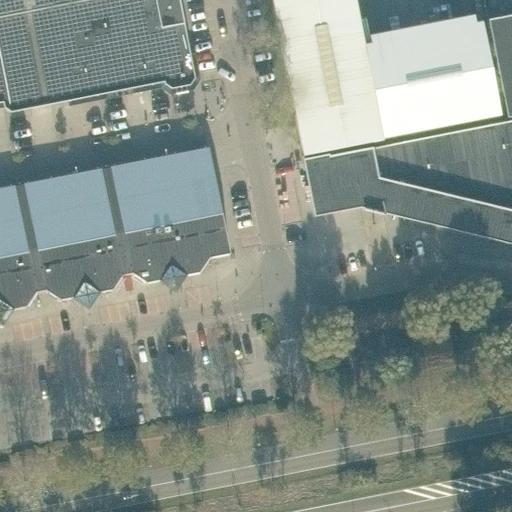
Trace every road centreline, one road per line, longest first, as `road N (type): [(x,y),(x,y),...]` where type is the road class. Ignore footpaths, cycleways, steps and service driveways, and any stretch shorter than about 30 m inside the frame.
road 1 (secondary): [(511,425),(50,511)]
road 2 (unclassified): [(0,358),(286,306)]
road 3 (unclassified): [(0,175),(251,125)]
road 4 (unclassified): [(286,306),(414,277),(511,281)]
road 5 (unclassified): [(286,306),(251,125)]
road 6 (unclassified): [(251,125),(225,0)]
